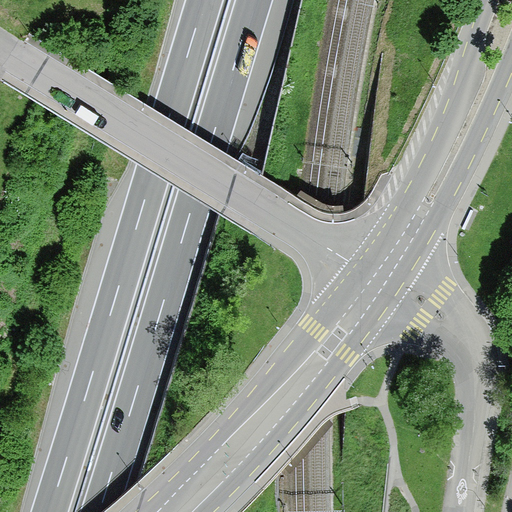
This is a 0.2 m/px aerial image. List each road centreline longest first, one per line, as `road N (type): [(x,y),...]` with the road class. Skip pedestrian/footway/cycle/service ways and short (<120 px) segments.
road 1 (motorway): [(204,0),(49,511)]
road 2 (motorway): [(99,511),(254,0)]
road 3 (unclassified): [(0,51),(380,279)]
road 4 (primary): [(173,511),(280,403),(380,279)]
road 5 (primary): [(380,279),(455,145),(511,0)]
road 6 (unclassified): [(459,511),(470,450),(471,360),(456,331),(380,279)]
